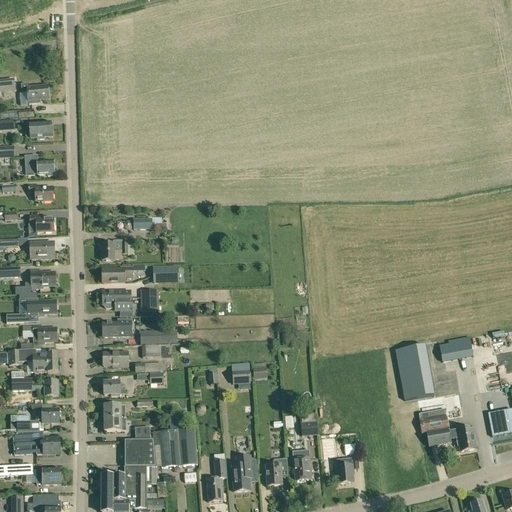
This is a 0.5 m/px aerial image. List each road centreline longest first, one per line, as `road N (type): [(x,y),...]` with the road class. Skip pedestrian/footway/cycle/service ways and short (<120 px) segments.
road 1 (tertiary): [(79,511),(68,0)]
road 2 (tertiary): [(350,511),(511,469)]
